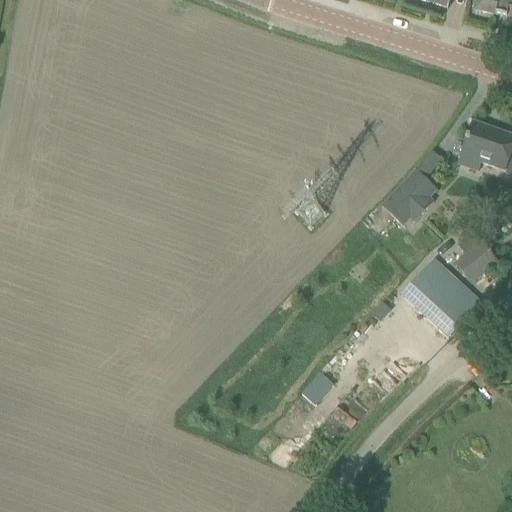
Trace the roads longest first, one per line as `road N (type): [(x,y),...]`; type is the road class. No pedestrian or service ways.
road 1 (residential): [(327,511),(365,450),(511,308)]
road 2 (tertiary): [(511,77),(270,0)]
